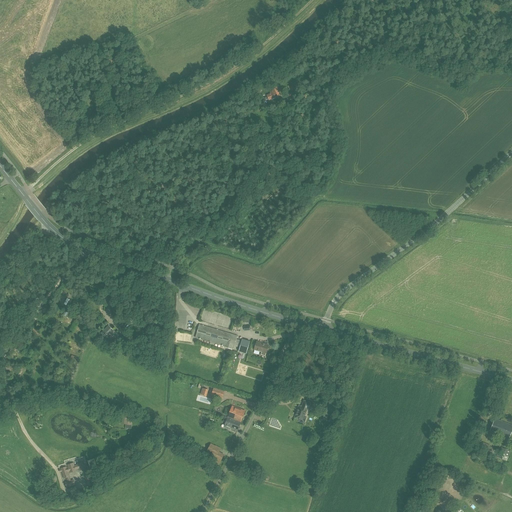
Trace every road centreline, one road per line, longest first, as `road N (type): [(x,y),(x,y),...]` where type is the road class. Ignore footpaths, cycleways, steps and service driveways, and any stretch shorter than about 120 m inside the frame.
road 1 (track): [(321,0),(244,69),(106,135),(30,193)]
road 2 (track): [(28,189),(108,128),(230,73),(314,0)]
road 3 (secondary): [(263,312),(77,247),(43,220),(0,165)]
road 4 (unclassified): [(323,329),(337,299),(511,153)]
road 5 (unclassified): [(202,511),(302,323)]
road 6 (track): [(89,140),(87,104),(137,39),(217,0)]
road 7 (secondary): [(511,382),(323,329)]
road 8 (track): [(202,238),(266,174),(287,175),(312,194)]
road 9 (track): [(0,338),(30,294),(43,220)]
road 10 (track): [(253,185),(245,163),(293,107),(281,90)]
